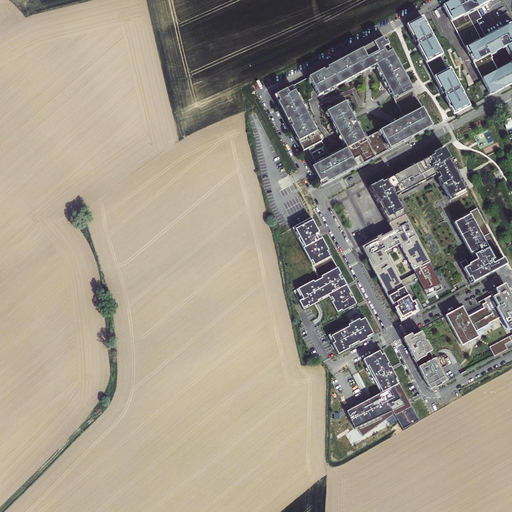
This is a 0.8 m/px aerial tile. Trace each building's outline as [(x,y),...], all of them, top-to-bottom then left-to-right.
[(492,0),(453,0),(441,7),(449,23),(476,8),(492,0)] [(476,8),(449,23),(463,49),(480,80),(497,70),(489,55),(507,46),(511,54),(511,53),(511,22),(486,36),(478,21),(482,19),(476,8)] [(441,55),(421,17),(405,26),(453,115),(469,106),(448,69),(446,70),(439,56),(441,55)] [(383,38),(308,78),(318,97),(374,66),(402,118),(364,139),(344,102),(326,112),(346,149),(330,158),(291,87),(273,97),(303,152),(308,149),(316,165),(311,168),(321,186),(431,127),(383,38)] [(511,62),(497,70),(480,80),(489,96),(511,83),(511,53),(511,54),(511,55),(511,62)] [(369,187),(388,224),(404,216),(405,215),(394,197),(435,175),(449,201),(467,191),(460,178),(443,147),(369,187)] [(489,233),(476,208),(452,221),(473,261),(467,264),(465,259),(459,262),(470,283),(506,264),(503,258),(494,262),(481,237),(489,233)] [(373,239),(364,244),(365,246),(361,247),(387,296),(403,287),(418,279),(427,295),(433,292),(434,293),(442,288),(436,276),(404,216),(388,224),(392,231),(381,237),(380,235),(373,239)] [(312,218),(294,228),(315,265),(333,255),(312,218)] [(339,267),(299,289),(304,299),(301,300),(306,309),(331,295),(340,313),(359,302),(339,267)] [(511,298),(504,283),(490,291),(491,294),(483,298),(485,302),(482,304),(484,307),(467,316),(462,306),(445,315),(461,345),(478,336),(475,331),(489,324),(488,323),(500,316),(508,330),(510,328),(511,331),(511,333),(509,336),(489,346),(494,355),(507,348),(505,343),(511,339),(511,298)] [(416,312),(403,287),(387,296),(401,321),(416,312)] [(366,315),(331,334),(341,353),(376,334),(366,315)] [(412,334),(403,338),(430,389),(435,386),(436,387),(442,384),(441,383),(449,379),(437,357),(434,358),(430,351),(432,350),(422,331),(413,336),(412,334)] [(384,348),(366,358),(384,392),(350,410),(359,427),(361,426),(367,435),(391,417),(394,422),(401,418),(406,427),(423,418),(384,348)]
